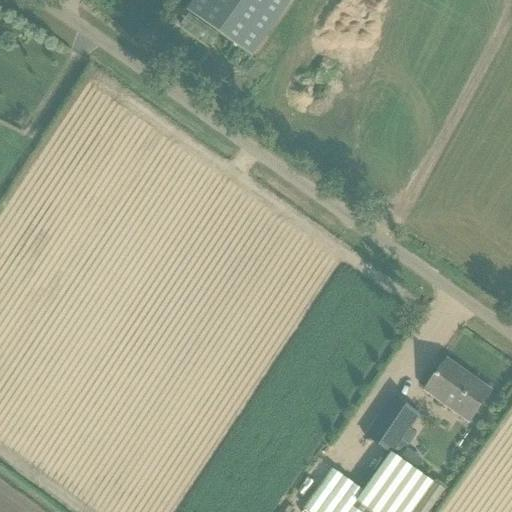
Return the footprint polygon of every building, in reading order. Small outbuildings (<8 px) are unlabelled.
[(252,57),(264,41),(292,0),(194,0),(187,11),(252,57)] [(7,9),(0,17),(0,22),(7,28),(17,16),(7,9)] [(490,393),(470,379),(468,382),(444,365),(425,391),(469,423),(490,393)] [(408,431),(419,416),(392,398),(365,438),(390,454),(391,456),(393,453),(400,458),(415,435),(408,431)] [(332,470),(304,510),(306,511),(428,511),(444,492),(398,460),(391,456),(390,454),(363,492),(332,470)]
